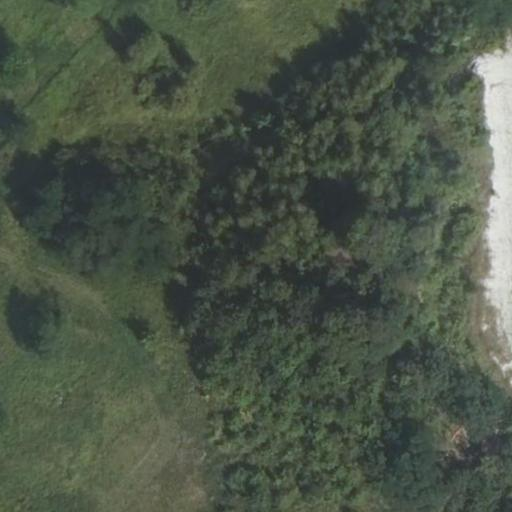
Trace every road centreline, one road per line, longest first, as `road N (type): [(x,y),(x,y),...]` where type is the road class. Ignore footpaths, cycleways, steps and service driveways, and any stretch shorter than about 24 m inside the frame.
road 1 (track): [(221,511),(110,305),(0,253)]
road 2 (track): [(0,110),(113,0)]
